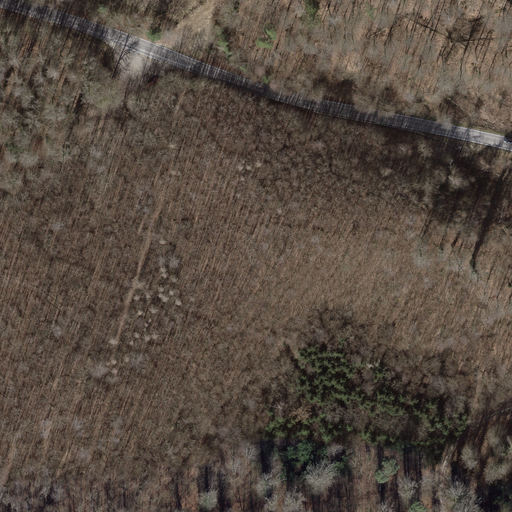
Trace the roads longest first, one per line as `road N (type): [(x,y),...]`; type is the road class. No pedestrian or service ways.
road 1 (tertiary): [(0,0),(266,91),(511,145)]
road 2 (track): [(0,169),(106,106),(166,54)]
road 3 (track): [(511,408),(456,440),(443,471),(447,511)]
